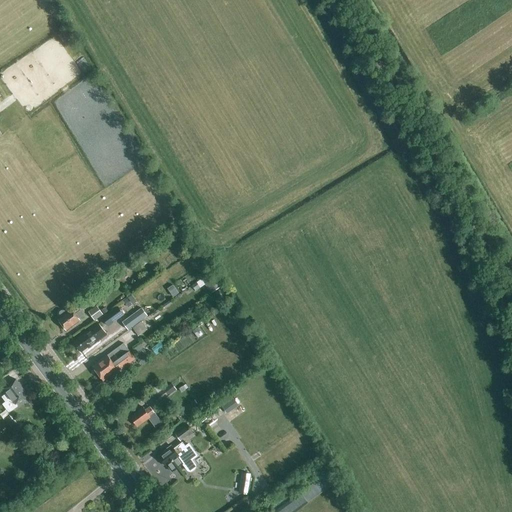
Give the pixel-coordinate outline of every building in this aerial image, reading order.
[(67,29),(60,34),(64,40),(71,35),(67,29)] [(171,297),(175,294),(172,288),(167,292),(171,297)] [(127,299),(124,302),(128,308),(132,305),(127,299)] [(61,318),(58,320),(66,331),(80,321),(85,317),(81,311),(77,305),(66,313),(66,312),(64,311),(62,311),(60,312),(59,314),(60,316),(61,318)] [(94,321),(103,314),(97,306),(88,313),(94,321)] [(108,326),(124,315),(118,307),(102,318),(108,326)] [(136,314),(141,320),(147,316),(143,310),(136,314)] [(145,320),(135,325),(140,334),(150,328),(145,320)] [(88,329),(89,331),(74,342),(81,352),(87,348),(88,349),(101,339),(100,338),(106,334),(97,322),(88,329)] [(93,367),(98,374),(130,352),(124,343),(107,355),(102,359),(102,360),(93,367)] [(130,352),(98,374),(103,381),(113,374),(113,375),(135,359),(130,352)] [(15,405),(26,397),(28,395),(16,380),(4,389),(7,394),(2,397),(6,402),(3,404),(9,413),(17,407),(15,405)] [(159,403),(176,390),(171,383),(153,396),(159,403)] [(233,391),(223,399),(231,411),(242,403),(233,391)] [(187,416),(199,406),(195,400),(186,407),(184,406),(181,408),(183,410),(182,410),(187,416)] [(138,412),(130,418),(134,422),(133,423),(135,426),(136,426),(137,427),(148,419),(155,428),(162,424),(155,414),(150,407),(145,411),(142,408),(137,411),(138,412)] [(188,425),(176,435),(181,442),(194,432),(188,425)] [(161,455),(159,457),(163,461),(162,462),(164,464),(164,465),(165,465),(166,466),(167,466),(172,472),(182,465),(187,471),(189,472),(190,472),(192,472),(194,471),(195,470),(195,469),(196,468),(196,465),(196,464),(193,460),(196,458),(199,456),(197,455),(194,450),(189,443),(184,446),(183,444),(181,445),(174,450),(171,446),(165,451),(166,452),(161,455)] [(34,463),(32,468),(40,472),(42,467),(34,463)] [(242,473),(240,483),(249,484),(251,474),(242,473)] [(276,511),(297,511),(308,504),(300,493),(276,511)]
